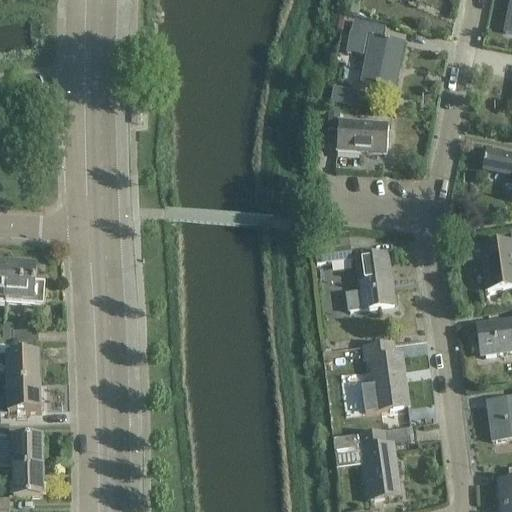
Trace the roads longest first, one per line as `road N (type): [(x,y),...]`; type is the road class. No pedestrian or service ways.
road 1 (residential): [(454,511),(455,453),(426,217)]
road 2 (residential): [(111,511),(102,235)]
road 3 (residential): [(102,235),(104,0)]
road 4 (residential): [(426,217),(469,0)]
